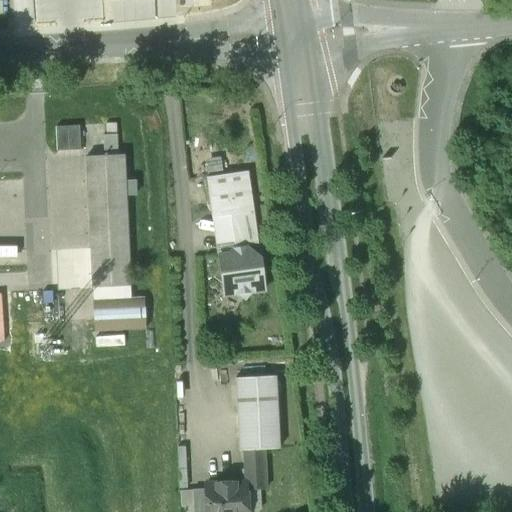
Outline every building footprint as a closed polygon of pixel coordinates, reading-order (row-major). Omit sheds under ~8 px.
[(104,123),(105,156),(119,155),(118,123),(104,123)] [(50,126),(51,150),(82,149),(81,125),(50,126)] [(119,155),(105,156),(87,157),(93,287),(131,285),(125,155),(119,155)] [(247,172),(207,177),(213,217),(216,217),(252,211),(247,172)] [(252,211),(216,217),(221,254),(229,253),(233,247),(245,246),(259,257),(253,211),(252,211)] [(245,246),(233,247),(229,253),(221,254),(218,254),(220,268),(214,277),(245,300),(250,293),(264,291),(259,257),(245,246)] [(132,298),(131,285),(93,287),(93,300),(132,298)] [(132,298),(93,300),(95,332),(146,329),(144,297),(132,298)] [(275,376),(235,378),(239,450),(244,450),(245,482),(246,490),(266,489),(264,449),(279,448),(275,376)] [(245,482),(205,484),(205,489),(206,511),(246,511),(246,490),(245,482)] [(206,511),(205,489),(192,490),(193,511),(206,511)]
